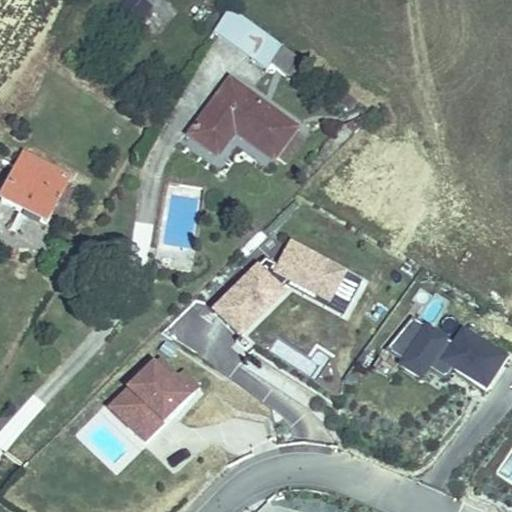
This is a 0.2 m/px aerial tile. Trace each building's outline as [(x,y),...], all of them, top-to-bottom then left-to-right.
[(122,0),(118,14),(141,21),(147,0),(122,0)] [(285,47),(228,6),(211,34),(267,72),(285,47)] [(274,163),(297,131),(232,84),(190,137),(217,157),(235,136),(274,163)] [(26,158),(2,201),(11,206),(25,204),(48,216),(69,180),(26,158)] [(11,206),(44,224),(48,216),(25,204),(11,206)] [(283,239),(269,277),(331,301),(345,263),(283,239)] [(238,338),(287,289),(257,260),(208,309),(238,338)] [(350,311),(366,278),(347,269),(331,301),(350,311)] [(487,392),(511,358),(461,323),(449,340),(411,313),(383,353),(420,378),(427,368),(444,380),(452,368),(487,392)] [(153,357),(104,406),(144,445),(192,397),(153,357)] [(511,404),(511,357),(499,376),(509,383),(497,399),(510,408),(511,404)]
